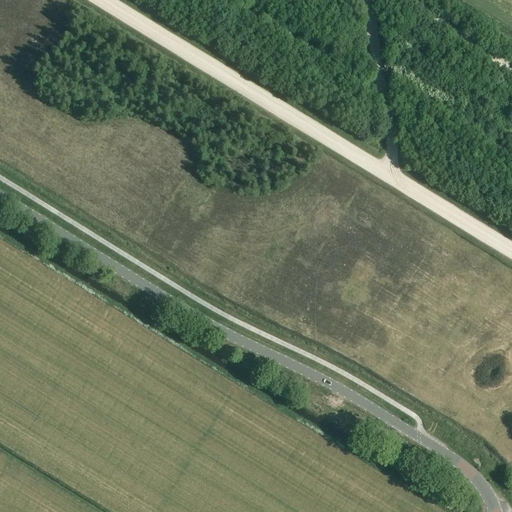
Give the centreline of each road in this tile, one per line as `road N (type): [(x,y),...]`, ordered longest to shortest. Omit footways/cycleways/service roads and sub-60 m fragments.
road 1 (tertiary): [(495,511),(482,484),(421,439),(202,320),(0,195)]
road 2 (track): [(511,250),(101,0)]
road 3 (unknown): [(369,0),(389,119),(387,173)]
road 4 (unknown): [(408,0),(511,70)]
